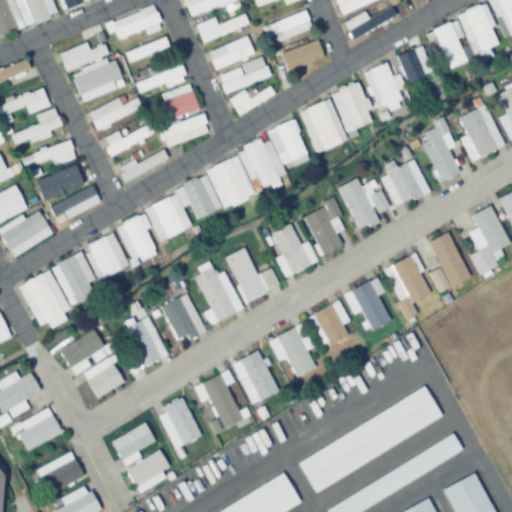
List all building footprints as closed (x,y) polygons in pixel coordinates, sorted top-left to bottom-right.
[(0,0),(0,37),(56,16),(49,0),(0,0)] [(236,1),(235,0),(182,0),(188,18),(236,1)] [(375,0),(333,0),(339,14),(375,0)] [(511,0),(488,0),(499,35),(511,31),(511,0)] [(500,42),(479,3),(453,17),(474,56),(500,42)] [(160,28),(152,6),(103,22),(107,33),(113,31),(117,42),(160,28)] [(352,41),(396,17),(390,6),(366,19),(362,11),(342,23),(352,41)] [(261,27),(266,39),(272,37),(274,43),(311,27),(303,9),(261,27)] [(247,26),(244,14),(215,24),(213,17),(193,24),(199,42),(247,26)] [(466,61),(457,39),(460,37),(453,20),(425,32),(441,71),(466,61)] [(168,47),(163,35),(122,52),(127,64),(168,47)] [(252,57),(246,37),(207,48),(212,68),(252,57)] [(323,58),(317,39),(279,53),(286,71),(323,58)] [(122,86),(113,60),(108,62),(101,45),(87,50),(84,42),(57,52),(65,73),(69,72),(80,102),(122,86)] [(395,56),(406,84),(431,73),(420,46),(395,56)] [(268,75),(260,56),(215,74),(223,94),(268,75)] [(9,85),(33,74),(26,58),(0,69),(0,80),(6,78),(9,85)] [(361,73),(379,114),(403,103),(385,62),(361,73)] [(156,96),(167,121),(198,107),(187,82),(156,96)] [(328,92),(344,134),(372,123),(356,82),(328,92)] [(273,97),(268,83),(228,99),(234,113),(273,97)] [(511,136),(511,86),(494,95),(503,115),(497,118),(507,139),(511,136)] [(0,115),(23,109),(25,114),(47,107),(42,88),(0,101),(0,115)] [(86,112),(96,131),(139,109),(134,97),(121,104),(117,96),(86,112)] [(296,111),(314,152),(342,140),(325,99),(296,111)] [(502,145),(481,105),(455,118),(476,158),(502,145)] [(37,123),(8,135),(14,148),(49,134),(48,131),(60,126),(53,108),(34,115),(37,123)] [(207,131),(201,112),(156,128),(163,147),(207,131)] [(422,144),(436,182),(457,175),(448,150),(452,148),(441,118),(429,122),(432,129),(421,133),(424,143),(422,144)] [(141,203),(156,241),(188,228),(180,207),(188,204),(193,218),(253,195),(249,185),(308,162),(291,119),(264,129),(269,141),(261,144),(260,142),(201,165),(205,178),(141,203)] [(119,135),(117,130),(100,138),(108,156),(153,136),(148,123),(119,135)] [(19,156),(23,167),(49,158),(52,165),(74,158),(67,140),(19,156)] [(124,183),(166,159),(159,146),(116,171),(124,183)] [(4,167),(0,159),(0,180),(17,172),(12,163),(4,167)] [(380,178),(393,207),(426,193),(411,159),(394,167),(391,161),(382,165),(386,175),(380,178)] [(51,187),(54,194),(87,180),(80,163),(33,182),(37,193),(51,187)] [(335,188),(358,231),(377,221),(373,215),(387,208),(371,179),(358,186),(354,178),(335,188)] [(55,223),(99,203),(90,185),(46,205),(55,223)] [(0,218),(22,214),(17,187),(0,190),(0,218)] [(511,189),(495,198),(511,231),(511,189)] [(339,246),(328,219),(338,215),(331,200),(300,213),(319,255),(339,246)] [(489,254),(507,246),(488,206),(469,215),(475,228),(465,232),(475,252),(467,255),(476,275),(495,266),(489,254)] [(49,235),(36,209),(0,227),(0,238),(9,256),(49,235)] [(128,264),(154,255),(140,215),(115,224),(128,264)] [(304,241),(298,244),(288,223),(267,233),(278,255),(272,257),(282,277),(314,262),(304,241)] [(437,293),(468,279),(446,232),(426,242),(438,268),(427,273),(437,293)] [(84,244),(87,251),(82,252),(95,280),(125,267),(109,233),(84,244)] [(222,256),(243,304),(277,289),(268,268),(254,274),(242,247),(222,256)] [(49,265),(66,300),(71,297),(74,304),(90,296),(84,282),(90,279),(77,252),(49,265)] [(380,269),(405,319),(415,315),(409,304),(428,295),(409,255),(380,269)] [(205,308),(200,310),(206,324),(239,310),(222,271),(213,275),(207,261),(195,266),(198,273),(191,276),(205,308)] [(15,286),(36,326),(44,322),(48,329),(65,320),(61,312),(67,309),(45,269),(15,286)] [(388,323),(376,296),(381,293),(374,278),(341,293),(350,315),(360,310),(369,331),(388,323)] [(175,343),(201,331),(184,294),(158,305),(175,343)] [(346,337),(340,325),(346,321),(335,300),(304,317),(319,345),(326,341),(329,346),(346,337)] [(121,328),(138,367),(163,356),(146,317),(121,328)] [(0,342),(8,339),(0,320),(0,342)] [(275,362),(284,358),(294,378),(313,368),(304,350),(309,348),(298,324),(265,340),(275,362)] [(94,398),(123,381),(107,355),(114,350),(109,341),(100,345),(91,329),(56,349),(71,376),(78,372),(94,398)] [(230,362),(247,404),(274,393),(256,351),(230,362)] [(27,372),(16,378),(12,372),(0,378),(0,414),(4,422),(28,409),(23,399),(37,391),(27,372)] [(190,386),(197,402),(207,398),(215,417),(206,421),(211,432),(241,419),(220,373),(190,386)] [(294,458),(311,489),(441,421),(425,389),(294,458)] [(199,434),(179,398),(153,412),(173,448),(199,434)] [(10,425),(21,451),(58,434),(47,408),(10,425)] [(135,450),(152,441),(141,422),(108,440),(121,465),(138,456),(135,450)] [(324,508),(326,511),(357,511),(462,452),(452,435),(324,508)] [(163,478),(158,470),(166,466),(157,449),(123,468),(136,492),(163,478)] [(81,479),(70,452),(34,467),(45,493),(81,479)] [(453,511),(493,511),(473,473),(442,489),(453,511)] [(213,511),(287,511),(300,505),(283,475),(213,511)] [(57,497),(61,506),(50,511),(51,511),(94,511),(99,510),(86,484),(57,497)] [(435,511),(429,499),(399,511),(435,511)]
